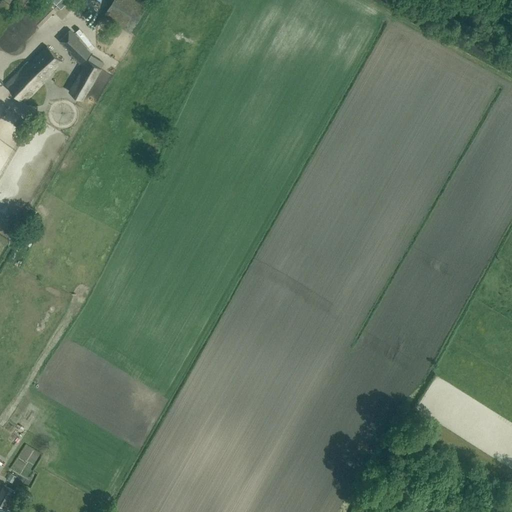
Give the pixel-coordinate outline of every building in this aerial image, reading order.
[(131,34),(149,5),(140,0),(113,0),(103,16),(131,34)] [(81,64),(93,52),(83,42),(73,53),(72,55),(81,64)] [(43,81),(62,61),(47,47),(30,64),(28,62),(5,85),(23,103),(44,82),(43,81)] [(83,100),(104,63),(90,55),(69,92),(83,100)] [(3,477),(9,480),(13,472),(7,469),(3,477)] [(0,506),(5,509),(15,491),(4,485),(0,492),(0,506)]
